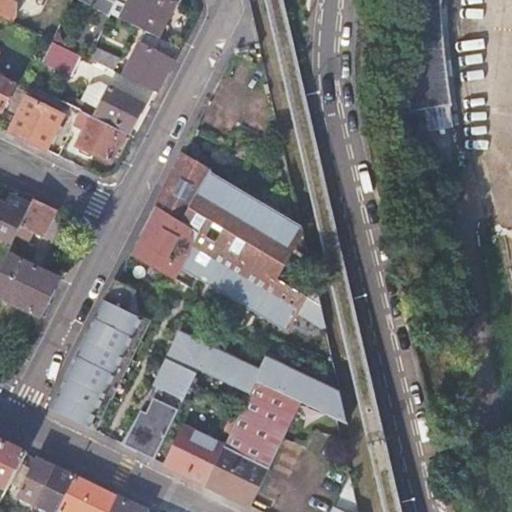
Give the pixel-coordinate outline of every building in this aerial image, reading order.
[(16,4),(6,0),(0,0),(0,14),(14,21),(17,15),(16,4)] [(116,0),(116,1),(127,6),(121,19),(146,32),(159,38),(177,2),(172,0),(116,0)] [(417,0),(411,53),(408,84),(412,111),(452,105),(447,54),(444,0),(417,0)] [(180,48),(159,38),(146,32),(123,75),(158,92),(180,48)] [(82,55),(53,41),(43,61),(72,75),(82,55)] [(0,110),(15,118),(25,97),(28,92),(0,78),(0,110)] [(97,116),(130,132),(144,104),(110,87),(109,89),(100,83),(88,86),(80,101),(78,99),(74,107),(81,111),(96,118),(97,116)] [(64,115),(25,97),(15,118),(9,131),(47,150),(64,115)] [(96,118),(81,111),(75,124),(86,129),(78,146),(80,147),(79,149),(79,152),(92,159),(95,153),(111,161),(125,132),(96,118)] [(302,226),(183,155),(132,255),(134,256),(133,258),(194,290),(199,281),(287,332),(309,297),(278,279),(302,237),(305,238),(302,226)] [(16,236),(31,206),(12,197),(7,206),(0,202),(0,237),(13,243),(16,236)] [(57,210),(34,199),(31,206),(16,236),(30,242),(34,233),(44,237),(57,210)] [(0,294),(42,317),(61,279),(7,253),(0,268),(0,294)] [(137,291),(118,282),(53,410),(91,428),(92,426),(99,430),(151,322),(127,310),(137,291)] [(181,333),(126,445),(157,460),(202,371),(251,395),(258,381),(303,403),(348,425),(341,394),(267,358),(261,371),(181,333)] [(208,485),(252,506),(303,403),(258,381),(251,395),(239,421),(232,436),(226,447),(208,485)] [(221,431),(232,436),(239,421),(228,416),(221,431)] [(168,466),(208,485),(226,447),(187,427),(168,466)] [(25,453),(0,440),(0,485),(7,489),(25,453)] [(58,511),(59,510),(75,476),(37,458),(22,492),(39,500),(36,505),(50,511),(58,511)] [(108,511),(116,496),(75,476),(59,510),(63,511),(108,511)] [(148,511),(116,496),(108,511),(148,511)]
